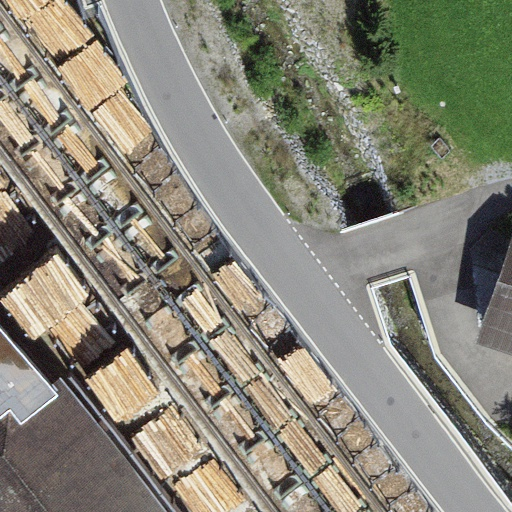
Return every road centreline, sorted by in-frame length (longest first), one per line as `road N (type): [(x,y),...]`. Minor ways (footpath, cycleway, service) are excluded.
road 1 (unclassified): [(139,0),(177,105),(473,511)]
road 2 (track): [(511,208),(351,261),(306,292)]
road 3 (track): [(511,375),(465,359),(426,237)]
